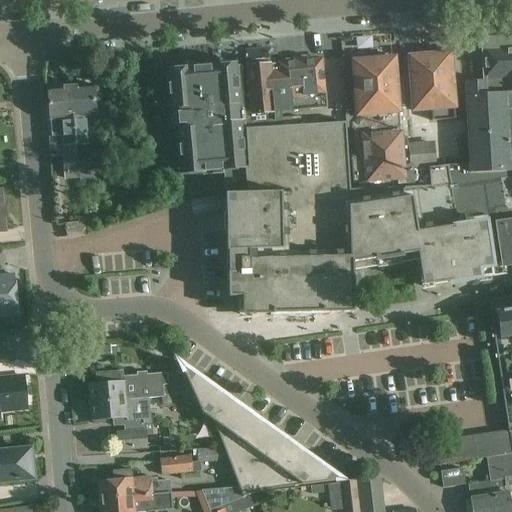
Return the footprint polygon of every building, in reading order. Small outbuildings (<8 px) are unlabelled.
[(411,56),(408,56),(413,109),(453,106),(448,53),(447,53),(447,48),(411,51),(411,56)] [(469,172),(511,168),(511,48),(483,49),(484,80),(463,82),(468,162),(469,172)] [(357,56),(358,61),(352,61),(354,91),(351,91),(353,116),(348,116),(349,129),(351,129),(353,158),(348,158),(349,183),(393,181),(393,186),(407,185),(407,188),(426,186),(424,169),(428,168),(431,168),(429,145),(406,147),(406,139),(402,139),(401,131),(398,131),(392,58),(387,58),(386,54),(357,56)] [(277,112),(278,112),(324,108),(323,95),(324,95),(321,60),(304,61),(304,57),(292,58),(292,62),(276,64),(277,71),(269,72),(271,99),(280,98),(280,105),(276,106),(277,112)] [(245,61),(246,66),(244,66),(250,128),(274,126),(279,125),(278,112),(277,112),(276,106),(280,105),(280,98),(271,99),(269,72),(268,64),(264,64),(263,60),(245,61)] [(244,129),(241,66),(234,66),(234,65),(167,71),(170,110),(176,109),(176,114),(170,114),(171,126),(176,125),(181,174),(244,168),(244,167),(246,167),(244,129)] [(94,116),(92,84),(46,88),(49,119),(50,119),(51,137),(61,137),(62,144),(86,142),(84,117),(94,116)] [(431,168),(428,168),(429,188),(350,191),(349,183),(348,158),(346,123),(244,129),(246,167),(244,167),(244,168),(246,193),(225,194),(227,297),(236,297),(236,317),(326,315),(326,313),(353,313),(352,271),(377,267),(377,268),(401,265),(401,263),(418,261),(422,286),(462,280),(462,282),(505,275),(504,266),(497,222),(456,228),(452,199),(447,167),(431,168)] [(75,153),(76,172),(90,171),(89,152),(75,153)] [(76,172),(75,153),(61,154),(63,173),(76,172)] [(456,228),(497,222),(511,219),(511,168),(469,172),(468,162),(447,164),(447,167),(452,199),(456,228)] [(511,265),(511,219),(497,222),(504,266),(511,265)] [(12,274),(0,275),(0,316),(15,315),(12,274)] [(511,296),(488,300),(496,352),(511,349),(511,296)] [(511,372),(511,349),(496,352),(499,374),(511,372)] [(335,475),(179,363),(178,363),(201,413),(213,422),(242,497),(259,491),(341,480),(342,480),(340,478),(339,479),(333,480),(333,475),(335,475)] [(88,386),(89,403),(146,398),(147,400),(161,398),(160,387),(184,384),(177,370),(122,375),(122,371),(96,373),(97,385),(88,386)] [(511,372),(499,374),(507,430),(507,432),(511,431),(511,372)] [(22,376),(0,377),(0,411),(25,409),(22,376)] [(193,404),(184,384),(160,387),(161,398),(162,407),(193,404)] [(123,426),(124,432),(150,429),(150,422),(142,422),(142,411),(147,411),(147,400),(146,398),(89,403),(91,420),(111,418),(112,427),(123,426)] [(301,433),(309,421),(287,407),(279,419),(301,433)] [(150,429),(124,432),(116,433),(118,449),(144,447),(143,433),(150,433),(150,429)] [(510,454),(507,432),(507,430),(493,432),(496,456),(510,454)] [(493,432),(479,434),(483,458),(486,457),(496,456),(493,432)] [(469,460),(483,458),(479,434),(466,436),(469,460)] [(466,436),(452,438),(456,461),(469,460),(466,436)] [(442,463),(456,461),(452,438),(439,440),(442,463)] [(28,448),(0,450),(0,485),(2,485),(1,479),(31,476),(28,448)] [(196,449),(196,456),(197,462),(199,462),(217,462),(217,449),(196,449)] [(511,477),(511,453),(510,454),(496,456),(486,457),(489,481),(511,477)] [(197,462),(190,463),(190,457),(159,460),(160,476),(200,472),(199,462),(197,462)] [(440,471),(442,487),(464,484),(462,467),(440,471)] [(156,479),(150,479),(150,477),(130,479),(129,469),(109,471),(110,481),(96,482),(97,499),(169,494),(168,481),(156,482),(156,479)] [(384,511),(380,477),(357,480),(360,511),(384,511)] [(489,481),(482,482),(484,497),(506,494),(508,506),(511,505),(511,477),(489,481)] [(356,490),(355,481),(326,485),(329,509),(343,508),(343,511),(359,511),(357,489),(356,490)] [(242,497),(239,489),(204,491),(211,509),(242,497)] [(169,494),(97,499),(98,511),(148,511),(171,510),(170,494),(169,494)] [(508,511),(508,506),(506,494),(484,497),(471,499),(472,511),(508,511)]
